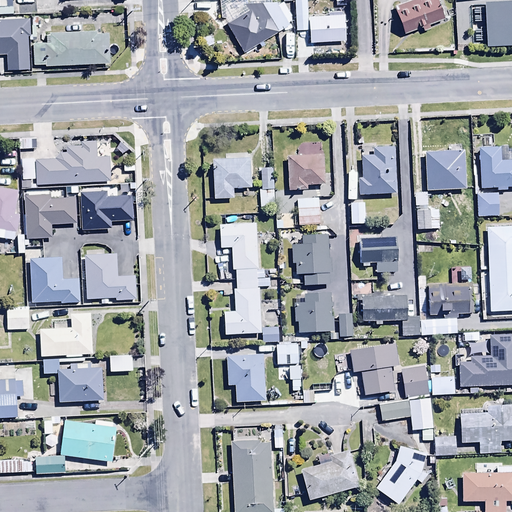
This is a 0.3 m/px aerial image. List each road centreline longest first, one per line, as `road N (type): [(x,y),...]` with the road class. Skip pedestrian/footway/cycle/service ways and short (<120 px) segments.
road 1 (unclassified): [(164,100),(182,490)]
road 2 (tertiary): [(164,100),(511,84)]
road 3 (residential): [(0,499),(182,490)]
road 4 (tertiary): [(0,109),(164,100)]
